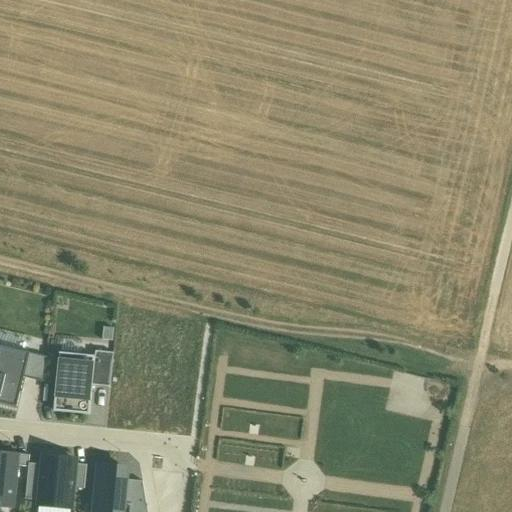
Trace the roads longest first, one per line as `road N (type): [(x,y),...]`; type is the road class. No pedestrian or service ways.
road 1 (track): [(445,511),(511,228)]
road 2 (residential): [(0,428),(140,441),(162,464),(168,511)]
